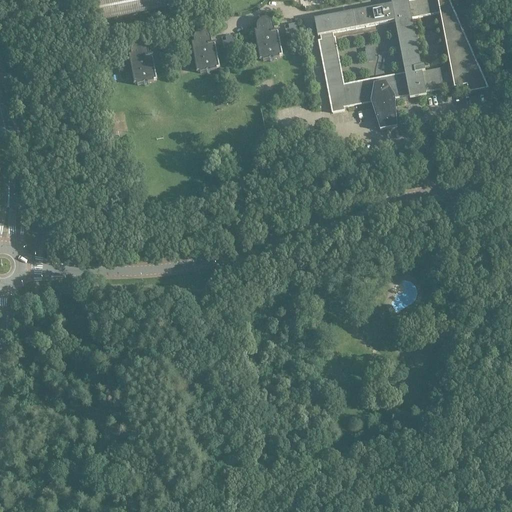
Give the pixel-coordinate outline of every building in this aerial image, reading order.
[(92,0),(97,22),(176,6),(175,3),(185,1),(184,0),(92,0)] [(488,90),(447,0),(422,0),(408,3),(407,0),(391,3),(392,6),(314,21),(318,37),(320,37),(321,41),(318,42),(331,109),(332,114),(344,112),(343,109),(368,104),(371,104),(375,117),(373,117),(375,122),(377,121),(380,131),(398,128),(395,99),(409,96),(411,105),(428,102),(427,93),(454,87),(454,90),(467,87),(469,95),(489,91),(489,90),(488,90)] [(273,60),(280,59),(280,58),(282,57),(277,34),(279,33),(279,32),(275,33),(274,27),(273,26),(273,25),(272,24),(272,23),(271,22),(269,21),(268,21),(267,20),(265,20),(264,20),(263,21),(262,21),(261,22),(259,23),(259,24),(258,24),(258,25),(257,26),(257,27),(257,28),(257,29),(257,30),(257,32),(255,32),(260,61),(263,61),(263,62),(270,61),(270,60),(271,60),(271,59),(272,59),(273,60)] [(285,31),(286,37),(298,35),(296,25),(288,26),(289,30),(285,31)] [(210,72),(211,72),(217,71),(217,70),(219,69),(215,46),(216,45),(216,44),(212,45),(211,39),(211,38),(210,37),(210,36),(209,36),(209,35),(207,34),(207,33),(206,33),(205,32),(203,32),(202,32),(201,32),(200,32),(199,33),(197,34),(196,35),(195,36),(195,37),(194,38),(194,39),(194,40),(194,41),(194,42),(194,44),(192,44),(198,73),(200,73),(200,74),(207,73),(207,72),(208,72),(208,71),(209,71),(210,72)] [(233,36),(226,38),(221,39),(223,49),(235,47),(233,36)] [(156,81),(152,58),(153,57),(153,56),(149,57),(148,51),(148,50),(147,49),(147,48),(145,46),(144,45),(143,45),(142,44),(141,44),(139,44),(138,44),(136,45),(135,46),(133,47),(133,48),(132,48),(132,49),(131,50),(131,51),(131,52),(131,53),(131,54),(131,56),(129,56),(135,85),(137,85),(137,86),(144,85),(144,84),(145,84),(146,83),(147,84),(148,84),(154,83),(154,82),(156,81)] [(170,48),(163,50),(163,54),(159,55),(161,61),(172,59),(170,48)] [(433,135),(436,150),(446,148),(443,133),(433,135)]
